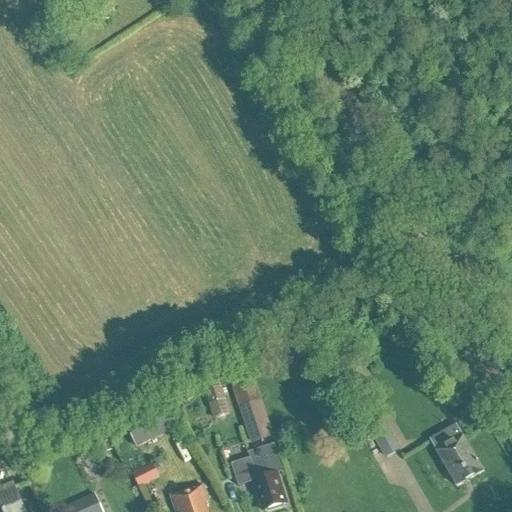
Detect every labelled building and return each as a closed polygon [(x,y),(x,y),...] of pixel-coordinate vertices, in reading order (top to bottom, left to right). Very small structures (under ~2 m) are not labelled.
[(96,26),(112,17),(116,15),(109,3),(90,14),(96,26)] [(279,362),(278,380),(283,380),(290,380),(290,372),(290,373),(294,373),(295,362),(279,362)] [(216,418),(233,413),(225,386),(208,390),(216,418)] [(251,443),(272,436),(261,402),(240,408),(251,443)] [(136,449),(178,427),(166,405),(125,426),(136,449)] [(384,420),(368,429),(385,459),(401,451),(384,420)] [(456,488),(483,473),(456,425),(429,440),(456,488)] [(112,452),(108,443),(95,448),(99,457),(112,452)] [(276,509),(286,505),(276,473),(272,474),(268,461),(253,466),(251,459),(231,465),(238,488),(254,483),(263,511),(274,511),(277,511),(276,509)] [(139,490),(159,479),(153,466),(132,476),(139,490)] [(207,511),(205,504),(208,503),(203,487),(171,498),(175,511),(207,511)] [(0,504),(2,511),(25,511),(16,489),(0,494),(0,504)] [(66,511),(102,511),(95,495),(65,509),(66,511)]
